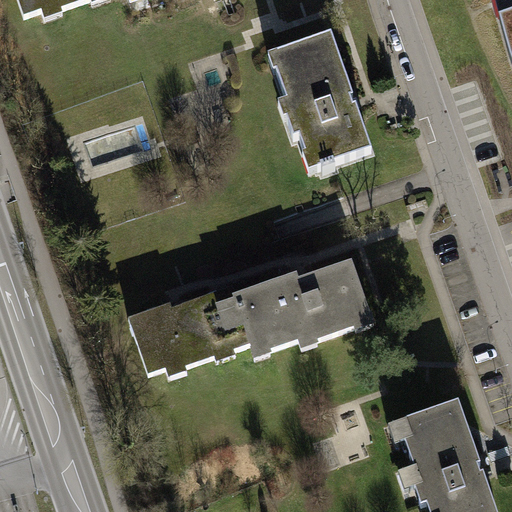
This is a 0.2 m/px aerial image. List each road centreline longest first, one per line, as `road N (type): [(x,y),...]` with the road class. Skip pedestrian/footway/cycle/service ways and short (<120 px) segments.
road 1 (residential): [(396,0),(511,335)]
road 2 (secondary): [(87,511),(0,259)]
